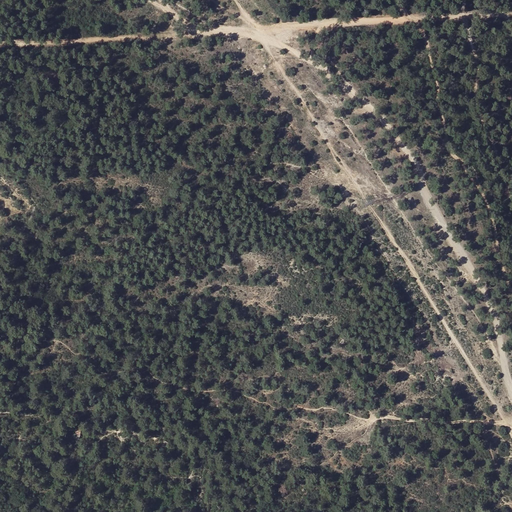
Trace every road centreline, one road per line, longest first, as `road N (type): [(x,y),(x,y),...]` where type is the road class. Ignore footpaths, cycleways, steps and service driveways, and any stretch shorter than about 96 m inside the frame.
road 1 (track): [(149,0),(193,27),(260,29),(374,113),(407,152),(426,202),(462,251),(511,386)]
road 2 (track): [(260,29),(511,12)]
